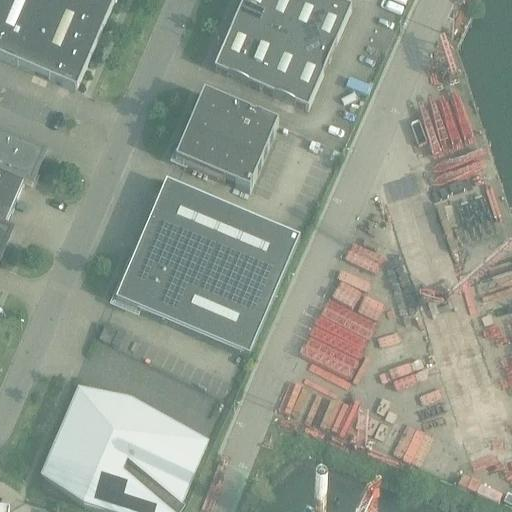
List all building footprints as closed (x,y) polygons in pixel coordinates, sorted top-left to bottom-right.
[(0,0),(0,61),(17,69),(46,2),(40,0),(0,0)] [(47,0),(46,2),(105,28),(116,0),(47,0)] [(245,0),(214,74),(308,114),(352,12),(323,0),(245,0)] [(46,2),(17,69),(76,95),(105,28),(46,2)] [(182,169),(222,186),(252,118),(203,98),(178,158),(175,165),(182,169)] [(0,204),(14,211),(24,187),(31,190),(44,158),(0,139),(0,204)] [(137,315),(249,363),(300,244),(166,187),(131,267),(132,267),(116,306),(137,315)] [(14,211),(0,204),(0,261),(10,237),(4,234),(14,211)] [(99,343),(109,348),(115,334),(105,329),(99,343)] [(203,457),(205,450),(199,446),(199,448),(130,418),(134,408),(129,405),(106,401),(103,407),(83,398),(76,414),(77,414),(47,484),(66,492),(64,497),(83,511),(86,511),(178,511),(195,473),(192,471),(203,457)]
